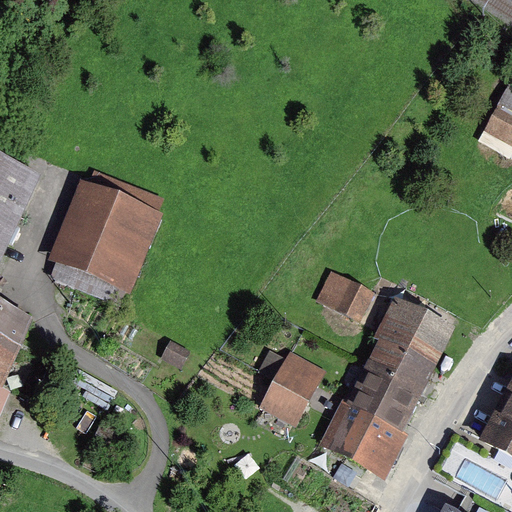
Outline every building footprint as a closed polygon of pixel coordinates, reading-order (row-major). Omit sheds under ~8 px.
[(511,85),(508,84),(485,127),(511,141),(511,85)] [(0,259),(28,195),(0,182),(0,259)] [(155,225),(89,199),(62,266),(128,293),(155,225)] [(376,293),(335,271),(321,296),(363,318),(376,293)] [(363,355),(421,385),(450,327),(393,298),(363,355)] [(27,326),(0,314),(0,352),(12,358),(27,326)] [(192,351),(171,339),(160,359),(182,370),(192,351)] [(0,384),(12,358),(0,352),(0,384)] [(320,372),(289,354),(263,399),(294,417),(320,372)] [(376,471),(421,385),(363,355),(319,441),(376,471)] [(511,370),(482,433),(511,447),(511,370)]
